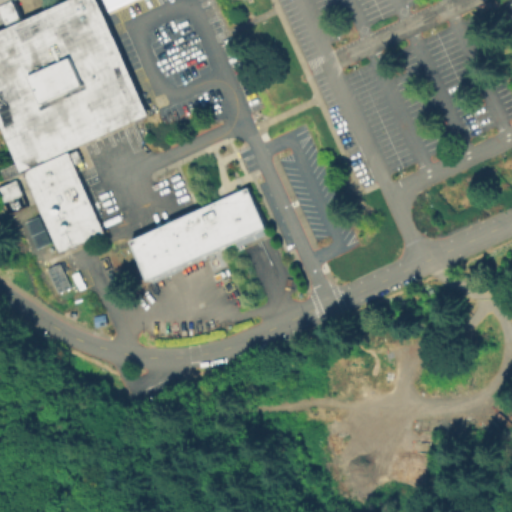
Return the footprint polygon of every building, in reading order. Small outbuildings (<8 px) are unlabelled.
[(0,0),(0,8),(8,25),(22,18),(14,1),(16,0),(0,0)] [(66,0),(0,30),(0,122),(23,172),(69,151),(148,115),(95,0),(66,0)] [(104,0),(136,0),(109,12),(104,0)] [(23,172),(61,253),(107,231),(69,151),(23,172)] [(0,186),(0,192),(4,201),(21,192),(15,179),(0,186)] [(150,279),(266,226),(248,188),(231,195),(132,240),(150,279)] [(55,294),(70,288),(59,263),(45,270),(55,294)]
